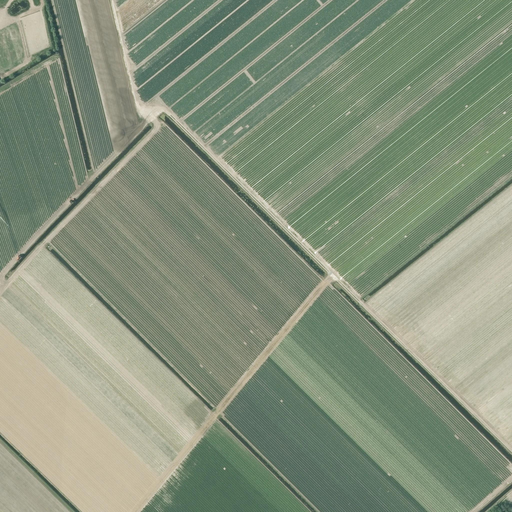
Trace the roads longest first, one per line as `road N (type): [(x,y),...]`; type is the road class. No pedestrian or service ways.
road 1 (track): [(0,278),(164,109),(511,451)]
road 2 (track): [(151,121),(511,469)]
road 3 (track): [(151,121),(135,106),(109,0)]
